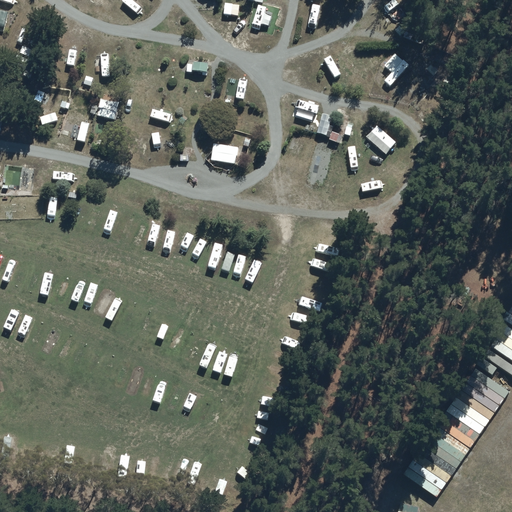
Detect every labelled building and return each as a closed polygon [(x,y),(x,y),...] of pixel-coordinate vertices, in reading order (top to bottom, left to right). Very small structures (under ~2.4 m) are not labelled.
[(284,9),(271,3),(263,23),(272,27),(272,25),(278,28),(283,17),(282,16),(284,9)] [(29,34),(22,30),(15,45),(22,48),(29,34)] [(68,54),(61,49),(54,62),(62,66),(68,54)] [(401,60),(395,54),(384,65),(391,71),(383,79),(398,94),(403,88),(394,80),(408,65),(402,59),(401,60)] [(208,64),(193,62),(192,70),(207,72),(208,64)] [(431,65),(418,78),(429,88),(437,80),(438,82),(432,90),(445,95),(451,78),(444,76),(444,77),(431,65)] [(143,88),(136,87),(135,105),(149,106),(150,93),(143,92),(143,88)] [(33,93),(24,90),(18,107),(26,110),(33,93)] [(174,137),(159,135),(156,152),(171,154),(174,137)] [(238,147),(213,143),(210,160),(235,164),(238,147)]
